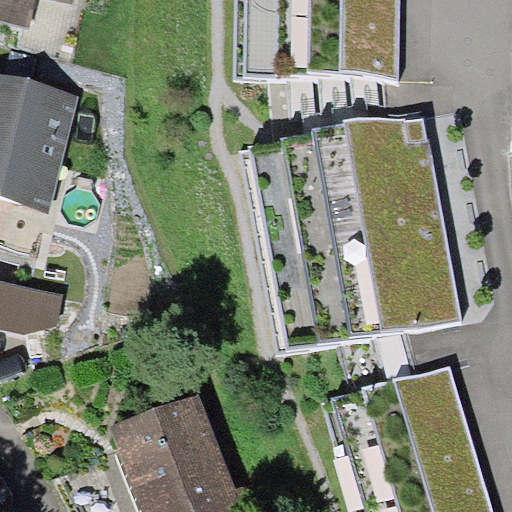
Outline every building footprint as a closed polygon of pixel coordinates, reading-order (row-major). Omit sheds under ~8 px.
[(0,0),(0,21),(30,29),(36,0),(52,0),(74,5),(74,0),(0,0)] [(400,0),(238,0),(238,79),(323,81),(354,82),(386,83),(399,83),(400,0)] [(79,102),(0,81),(0,202),(50,215),(79,102)] [(323,136),(244,153),(288,353),(465,314),(422,118),(391,123),(353,129),(323,136)] [(53,292),(0,284),(0,329),(46,337),(53,292)] [(491,511),(450,368),(322,405),(354,511),(491,511)] [(202,398),(115,433),(146,511),(241,511),(246,510),(202,398)]
